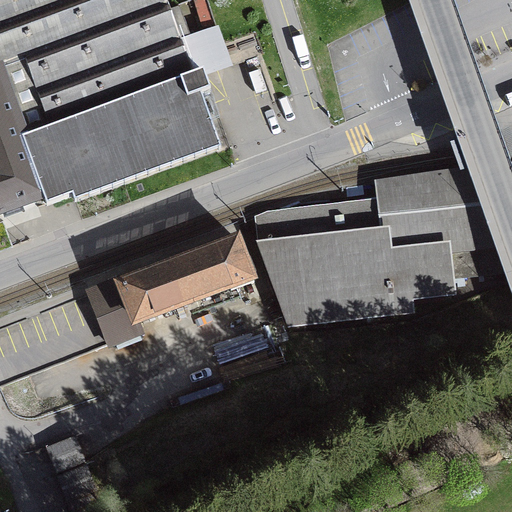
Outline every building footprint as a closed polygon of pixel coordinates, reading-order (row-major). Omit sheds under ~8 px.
[(0,0),(0,213),(43,198),(46,206),(72,197),(74,203),(221,150),(201,96),(210,93),(203,73),(194,77),(166,0),(0,0)] [(511,169),(378,183),(380,202),(268,214),(257,219),(260,247),(261,246),(290,324),(410,311),(408,298),(451,293),(450,279),(510,272),(511,271),(511,169)] [(251,257),(247,258),(239,239),(124,283),(121,277),(84,291),(108,353),(145,339),(143,333),(259,289),(253,275),(257,273),(251,257)] [(46,448),(56,474),(86,462),(76,437),(46,448)] [(70,511),(104,511),(87,465),(57,477),(70,511)]
